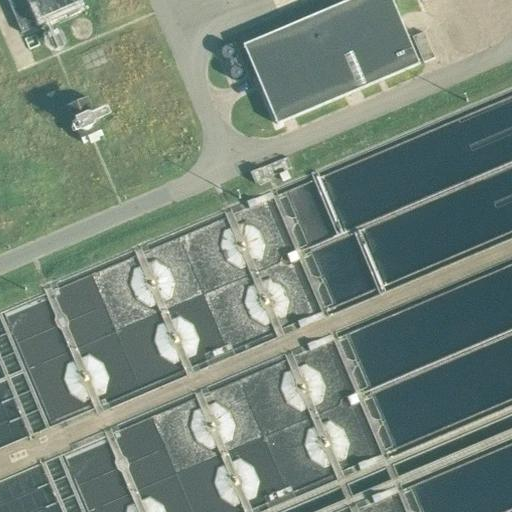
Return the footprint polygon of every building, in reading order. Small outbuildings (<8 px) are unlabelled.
[(36,19),(28,0),(8,0),(20,26),(36,19)] [(420,65),(392,0),(351,0),(244,45),(278,125),(420,65)] [(89,104),(85,105),(90,121),(112,114),(100,76),(121,69),(118,59),(79,71),(89,104)] [(249,275),(261,309),(273,305),(260,271),(249,275)] [(170,303),(156,308),(170,347),(184,342),(170,303)] [(148,482),(146,492),(134,490),(129,511),(168,511),(173,487),(148,482)]
